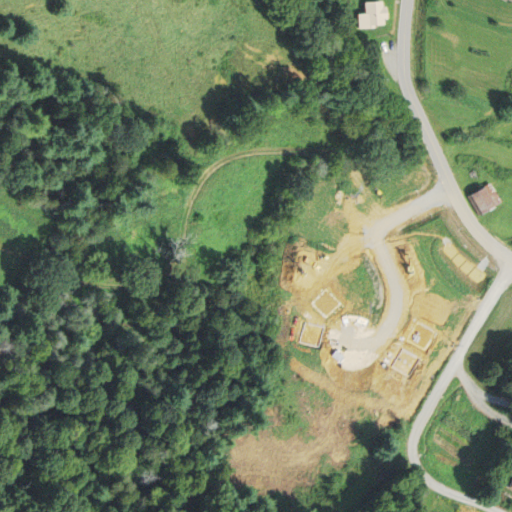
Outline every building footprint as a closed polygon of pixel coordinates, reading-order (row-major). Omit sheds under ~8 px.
[(356,15),(356,28),(372,27),(371,24),(382,24),(381,2),(364,3),(364,14),(356,15)] [(489,182),(501,202),(480,215),(468,195),(489,182)] [(311,304),(325,320),(341,306),(326,290),(311,304)] [(302,321),(297,344),(318,348),(323,326),(302,321)] [(415,323),(407,340),(425,350),(434,332),(415,323)] [(399,348),(389,367),(409,377),(419,358),(399,348)]
